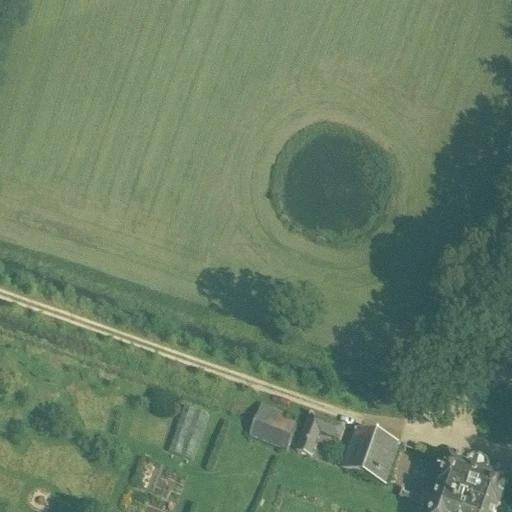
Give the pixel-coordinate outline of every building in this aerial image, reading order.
[(287,452),(297,427),(285,421),(287,417),(262,408),(251,437),(275,447),(287,452)] [(339,442),(344,430),(310,417),(296,454),(312,459),(321,436),(339,442)] [(385,486),(397,446),(354,433),(342,473),(385,486)] [(499,511),(510,483),(448,461),(437,493),(439,493),(436,501),(403,489),(399,499),(424,508),(422,511),(499,511)] [(42,510),(45,511),(56,511),(61,505),(50,497),(42,510)]
